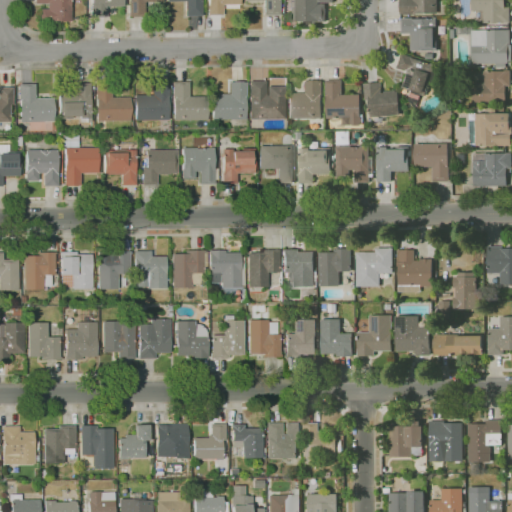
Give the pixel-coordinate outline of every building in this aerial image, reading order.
[(71,0),(71,21),(41,21),(41,9),(48,9),(48,3),(35,3),(35,0),(71,0)] [(92,17),(92,13),(89,13),(89,15),(87,15),(86,0),(124,0),(124,6),(107,6),(107,17),(92,17)] [(145,17),(129,17),(129,0),(163,0),(163,2),(145,2),(145,17)] [(186,16),(186,1),(167,2),(167,0),(201,0),(202,16),(186,16)] [(208,15),(208,5),(209,5),(208,0),(240,0),(241,4),(225,5),(225,15),(208,15)] [(264,15),(264,0),(280,0),(280,15),(264,15)] [(317,24),(312,24),(312,21),(297,21),(297,18),(296,6),(290,6),(290,0),(334,0),(335,2),(320,2),(320,4),(327,4),(327,21),(317,22),(317,24)] [(401,15),(401,0),(438,0),(438,6),(445,6),(445,12),(438,13),(417,13),(417,14),(401,15)] [(511,22),(484,22),(484,10),(473,10),(473,0),(506,0),(506,7),(511,7),(511,22)] [(433,51),(433,50),(411,50),(411,33),(402,33),(402,18),(413,17),(413,19),(433,18),(433,17),(437,17),(437,21),(438,21),(438,37),(438,51),(433,51)] [(502,65),(498,65),(498,63),(474,63),(474,62),(472,62),(471,45),(470,45),(470,35),(457,35),(457,26),(474,26),(474,30),(511,29),(511,44),(511,61),(509,61),(509,63),(502,63),(502,65)] [(417,109),(409,100),(413,90),(403,87),(408,71),(398,68),(402,53),(440,66),(434,86),(430,85),(427,96),(421,94),(417,109)] [(475,104),(474,83),(485,83),(485,71),(511,70),(511,86),(507,86),(507,103),(475,104)] [(285,119),(250,119),(250,81),(266,80),(266,95),(267,95),(267,86),(285,86),(285,119)] [(351,125),(343,125),(343,118),(328,118),(328,96),(327,96),(327,80),(343,80),(343,94),(361,94),(361,124),(351,124),(351,125)] [(323,118),(289,118),(289,93),(307,93),(306,81),(323,81),(323,96),(322,96),(323,118)] [(136,120),(135,106),(133,106),(133,98),(135,98),(135,94),(153,94),(153,82),(169,82),(169,98),(169,120),(136,120)] [(208,120),(207,120),(174,120),(174,99),(173,99),(173,82),(189,82),(189,96),(208,96),(208,120)] [(246,119),(212,119),(212,94),(230,94),(230,82),(246,82),(246,119)] [(371,117),(370,99),(365,100),(364,83),(382,82),(383,92),(385,92),(385,91),(399,90),(401,115),(371,117)] [(21,122),(20,100),(19,84),(35,83),(35,98),(53,98),(54,121),(21,122)] [(92,122),(81,122),(81,116),(73,116),(73,119),(58,118),(59,114),(59,91),(76,92),(76,83),(91,83),(91,108),(92,108),(92,122)] [(98,121),(97,99),(96,99),(96,83),(112,83),(112,97),(130,97),(130,98),(133,98),(133,106),(130,106),(130,120),(98,121)] [(10,122),(0,122),(0,87),(13,87),(13,104),(10,104),(10,122)] [(511,145),(477,146),(477,145),(476,113),(489,113),(489,107),(497,107),(497,113),(511,113),(511,127),(511,145)] [(294,183),(278,183),(278,168),(259,169),(259,145),(259,134),(267,133),(267,145),(293,145),(294,183)] [(78,146),(61,147),(61,141),(63,141),(62,134),(78,134),(78,146)] [(23,149),(23,144),(24,144),(24,136),(31,135),(31,144),(26,144),(26,149),(23,149)] [(450,181),(434,181),(434,166),(416,166),(416,143),(449,143),(450,166),(450,181)] [(2,186),(0,186),(0,144),(8,144),(8,151),(19,151),(19,175),(2,175),(2,186)] [(371,182),(356,182),(356,169),(351,170),(351,177),(338,177),(338,164),(335,164),(335,159),(338,159),(337,146),(355,146),(355,147),(361,147),(361,146),(370,146),(371,182)] [(393,182),(378,181),(378,170),(378,152),(378,146),(388,147),(388,149),(396,149),(396,146),(411,146),(410,171),(393,171),(393,182)] [(78,186),(68,186),(64,186),(64,170),(65,170),(65,148),(98,147),(98,173),(80,173),(80,185),(78,185),(78,186)] [(215,184),(199,184),(199,171),(195,171),(195,179),(181,179),(181,169),(182,169),(182,147),(196,147),(196,148),(205,148),(205,147),(214,147),(213,168),(217,168),(217,179),(215,179),(215,184)] [(315,183),(299,183),(299,171),(301,171),(301,152),(300,152),(300,148),(310,148),(310,150),(319,150),(319,147),(332,147),(332,163),(334,163),(334,167),(332,167),(332,174),(315,174),(315,183)] [(237,184),(222,184),(222,172),(222,153),(221,153),(221,149),(234,148),(234,151),(241,151),(241,149),(254,148),(254,150),(258,150),(258,156),(254,156),(254,173),(237,173),(237,184)] [(58,186),(43,186),(43,173),(38,173),(38,181),(25,181),(25,171),(26,171),(26,150),(40,150),(48,150),(48,149),(57,149),(57,171),(58,171),(58,186)] [(136,185),(121,185),(121,175),(121,174),(103,174),(104,155),(103,155),(103,150),(137,150),(137,159),(136,159),(136,173),(136,185)] [(142,185),(142,167),(144,167),(144,165),(146,165),(146,150),(177,150),(177,172),(170,173),(170,174),(157,174),(157,185),(142,185)] [(500,195),(500,193),(486,193),(486,186),(475,186),(475,162),(474,162),(474,153),(487,153),(511,152),(511,168),(508,168),(508,185),(499,186),(499,187),(504,187),(504,195),(500,195)] [(118,289),(99,289),(98,251),(104,251),(104,249),(108,249),(108,245),(119,245),(119,251),(131,251),(131,253),(130,253),(130,279),(121,280),(121,274),(118,274),(118,289)] [(511,284),(502,284),(501,273),(489,273),(488,246),(504,246),(504,248),(511,248),(511,284)] [(358,286),(357,252),(377,251),(377,248),(394,247),(394,273),(381,273),(381,286),(358,286)] [(321,286),(320,252),(335,252),(335,248),(352,248),(352,271),(340,271),(341,286),(321,286)] [(248,287),(247,252),(263,252),(263,249),(279,249),(279,272),(267,272),(268,287),(248,287)] [(296,287),(296,282),(286,282),(286,272),(284,272),(283,249),(299,249),(299,252),(315,251),(315,286),(296,287)] [(422,292),(400,291),(400,266),(398,266),(398,249),(416,250),(416,260),(422,260),(422,258),(434,258),(433,286),(422,286),(422,292)] [(192,288),(172,288),(172,253),(186,253),(186,250),(205,250),(205,251),(207,251),(207,267),(204,267),(204,273),(201,273),(201,284),(192,284),(192,288)] [(221,287),(221,282),(210,283),(209,254),(209,250),(225,250),(225,252),(240,252),(241,287),(221,287)] [(92,289),(73,289),(73,286),(64,286),(64,275),(60,275),(60,252),(77,251),(77,254),(92,254),(92,289)] [(167,288),(147,288),(147,287),(135,287),(134,251),(151,251),(151,256),(166,256),(167,288)] [(0,290),(0,252),(2,252),(3,259),(18,259),(18,290),(0,290)] [(24,290),(23,255),(37,255),(37,252),(56,252),(57,256),(55,256),(55,275),(58,275),(58,281),(52,281),(52,286),(43,286),(43,289),(24,290)] [(478,309),(455,309),(454,297),(457,296),(457,287),(455,287),(455,276),(459,276),(459,272),(475,272),(475,276),(477,276),(478,309)] [(451,318),(440,318),(440,301),(451,301),(451,318)] [(337,312),(329,312),(329,304),(337,304),(337,312)] [(212,358),(212,335),(224,335),(223,320),(225,320),(225,315),(233,315),(233,320),(243,320),(244,354),(227,355),(227,358),(212,358)] [(358,356),(358,347),(359,347),(359,332),(371,331),(371,315),(393,315),(393,350),(376,351),(376,356),(358,356)] [(432,355),(417,355),(417,351),(397,351),(398,328),(397,328),(397,315),(420,315),(420,326),(432,326),(432,355)] [(490,355),(489,328),(490,328),(490,320),(501,320),(501,317),(511,316),(511,349),(508,349),(508,350),(505,350),(505,355),(490,355)] [(155,358),(139,359),(138,324),(150,324),(150,319),(170,318),(170,340),(173,340),(173,345),(170,345),(171,353),(155,353),(155,358)] [(338,356),(338,353),(323,354),(322,319),(342,318),(342,333),(354,333),(354,356),(338,356)] [(282,357),(262,357),(262,354),(249,354),(248,320),(268,319),(268,322),(277,322),(277,334),(280,334),(280,354),(282,354),(282,357)] [(302,356),(285,356),(285,353),(286,353),(286,327),(297,327),(297,319),(317,319),(317,354),(302,354),(302,356)] [(191,358),(191,355),(176,356),(176,321),(195,320),(195,324),(198,324),(201,325),(203,326),(204,328),(206,330),(206,331),(206,334),(207,336),(208,358),(191,358)] [(135,359),(118,359),(118,352),(103,352),(102,321),(122,321),(122,325),(134,325),(135,359)] [(9,360),(0,360),(0,324),(4,324),(4,322),(24,322),(24,327),(24,353),(9,353),(9,360)] [(62,360),(42,360),(42,357),(28,357),(28,322),(47,322),(48,337),(59,336),(60,357),(62,357),(62,360)] [(66,360),(64,329),(77,329),(77,322),(96,322),(97,356),(82,357),(82,359),(66,360)] [(463,355),(436,355),(435,334),(484,333),(484,355),(463,355)] [(470,462),(470,424),(487,423),(487,420),(503,419),(503,445),(490,445),(490,446),(492,446),(492,462),(470,462)] [(413,456),(391,456),(391,423),(410,423),(410,421),(421,420),(421,426),(424,426),(424,447),(423,447),(423,455),(413,455),(413,456)] [(464,458),(444,458),(444,447),(431,447),(430,420),(446,420),(446,422),(464,422),(464,458)] [(297,464),(287,464),(287,458),(267,458),(267,423),(282,422),(283,434),(286,434),(285,423),(300,422),(301,452),(297,452),(297,464)] [(305,464),(305,452),(306,452),(306,436),(305,436),(305,423),(319,422),(319,431),(329,431),(329,434),(337,434),(338,456),(324,457),(324,463),(305,464)] [(168,462),(168,457),(156,457),(156,446),(157,446),(156,424),(188,424),(189,458),(175,458),(175,456),(175,462),(168,462)] [(214,459),(214,458),(194,459),(193,438),(208,438),(208,435),(211,435),(211,424),(226,424),(226,440),(222,440),(222,459),(214,459)] [(262,458),(242,458),(242,455),(233,455),(233,441),(232,430),(231,430),(231,424),(245,424),(245,428),(262,428),(262,458)] [(64,463),(44,463),(44,429),(59,429),(59,425),(75,425),(76,448),(74,448),(74,454),(64,454),(64,463)] [(84,463),(83,448),(81,448),(80,428),(79,428),(79,426),(99,425),(99,428),(112,428),(113,462),(84,463)] [(129,466),(119,466),(119,437),(125,437),(125,434),(135,434),(135,425),(149,425),(149,441),(145,441),(145,448),(150,448),(150,455),(145,455),(145,458),(129,458),(129,466)] [(3,464),(2,426),(19,426),(19,432),(34,432),(35,464),(3,464)] [(163,478),(155,478),(155,462),(163,462),(163,478)] [(473,472),(473,470),(467,470),(467,463),(472,463),(481,462),(481,471),(473,472)] [(128,490),(122,490),(122,483),(119,483),(119,480),(128,480),(128,490)] [(470,511),(470,487),(491,486),(491,501),(504,501),(504,511),(470,511)] [(194,511),(194,497),(202,497),(202,488),(212,487),(212,497),(215,497),(215,496),(223,496),(223,502),(227,502),(227,511),(194,511)] [(268,511),(268,495),(291,494),(291,489),(301,488),(301,511),(268,511)] [(431,511),(431,500),(443,500),(443,488),(464,488),(464,511),(431,511)] [(88,511),(88,501),(89,501),(89,492),(100,491),(100,493),(114,492),(114,511),(88,511)] [(156,511),(156,500),(157,500),(157,492),(179,491),(179,498),(188,498),(188,511),(156,511)] [(390,511),(390,493),(409,492),(409,491),(426,491),(426,511),(390,511)] [(309,511),(309,494),(339,493),(339,511),(309,511)] [(11,511),(11,501),(9,501),(9,494),(21,494),(21,500),(40,499),(40,511),(11,511)] [(119,511),(119,500),(130,499),(130,496),(132,496),(132,500),(139,499),(139,501),(146,501),(146,506),(151,506),(151,511),(119,511)] [(232,511),(232,509),(235,509),(235,497),(251,497),(251,508),(263,508),(263,511),(232,511)] [(45,511),(44,500),(54,500),(54,502),(68,501),(68,500),(75,500),(75,501),(76,501),(76,511),(45,511)]
